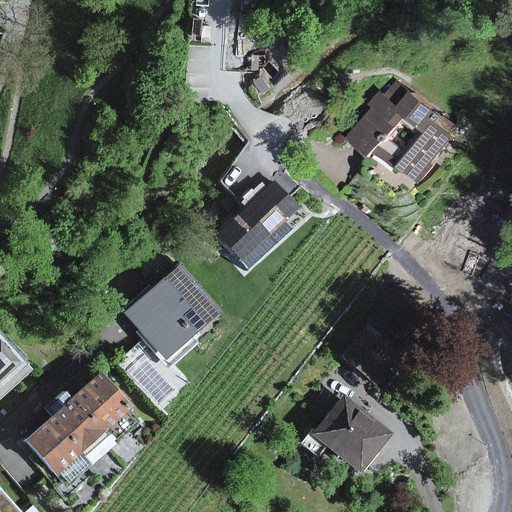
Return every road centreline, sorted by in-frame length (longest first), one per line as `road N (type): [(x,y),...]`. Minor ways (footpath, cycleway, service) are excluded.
road 1 (residential): [(230,0),(227,79),(280,152)]
road 2 (residential): [(0,421),(110,323)]
